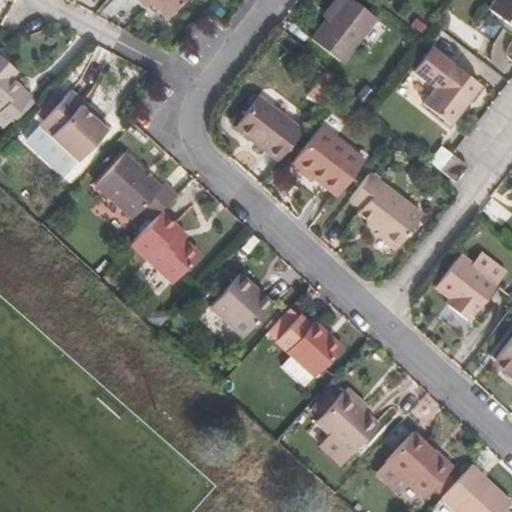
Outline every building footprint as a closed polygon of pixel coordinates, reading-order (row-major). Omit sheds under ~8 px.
[(151,5),(146,0),(138,0),(148,9),(151,5)] [(168,19),(184,0),(146,0),(151,5),(168,19)] [(333,61),(367,17),(345,0),(332,0),(319,19),(305,39),(333,61)] [(319,19),(332,0),(323,0),(312,15),(319,19)] [(511,28),(511,0),(494,0),(488,7),(511,28)] [(447,123),(477,83),(428,45),(409,69),(431,85),(419,101),(447,123)] [(32,98),(10,78),(17,70),(0,55),(0,109),(1,110),(0,110),(0,123),(5,127),(32,98)] [(105,128),(80,106),(83,102),(71,91),(40,125),(77,159),(105,128)] [(299,130),(253,97),(231,128),(276,161),(299,130)] [(337,193),(364,156),(321,124),(294,159),(314,175),(337,193)] [(451,152),(439,168),(454,179),(466,163),(451,152)] [(176,194),(165,183),(163,185),(127,153),(98,184),(134,218),(142,209),(153,220),(167,203),(176,194)] [(314,175),(294,159),(290,164),(310,180),(314,175)] [(416,215),(365,176),(347,199),(357,206),(354,210),(366,220),(375,227),(372,232),(391,247),(416,215)] [(206,246),(182,225),(185,220),(167,203),(153,220),(139,235),(180,274),(206,246)] [(375,227),(366,220),(362,225),(372,232),(375,227)] [(471,314),(498,279),(497,277),(506,265),(482,247),(473,260),(461,251),(437,282),(456,295),(452,301),(471,314)] [(258,290),(238,271),(209,304),(241,334),(266,306),(254,296),(258,290)] [(456,295),(437,282),(433,287),(452,301),(456,295)] [(271,301),(258,290),(254,296),(266,306),(271,301)] [(341,344),(316,320),(311,324),(289,307),(268,330),(312,372),(341,344)] [(511,340),(501,355),(511,363),(511,369),(511,372),(511,340)] [(511,369),(511,363),(501,355),(496,361),(511,372),(511,369)] [(381,420),(346,388),(315,421),(351,453),(381,420)] [(450,464),(412,427),(374,466),(395,488),(405,478),(421,493),(450,464)] [(506,511),(503,509),(509,502),(468,462),(439,493),(457,511),(506,511)]
